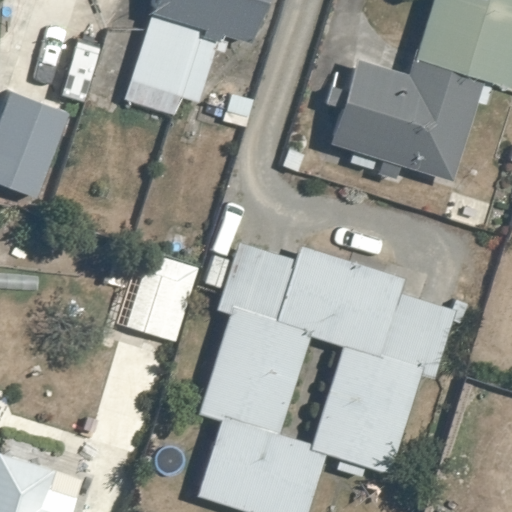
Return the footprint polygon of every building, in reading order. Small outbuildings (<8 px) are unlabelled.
[(150,0),(147,10),(250,43),(263,0),(150,0)] [(511,0),(430,0),(412,54),(493,82),(505,86),(511,65),(511,0)] [(113,8),(96,60),(130,72),(121,97),(172,115),(180,94),(195,99),(214,44),(184,33),(113,8)] [(493,82),(412,54),(366,39),(353,76),(334,69),(324,99),(336,103),(322,143),(333,147),(345,151),(342,159),(394,177),(397,169),(447,186),(475,104),(485,107),(493,82)] [(65,112),(9,92),(0,116),(0,184),(34,197),(65,112)] [(308,144),(276,136),(268,166),(300,174),(308,144)] [(209,253),(201,277),(224,284),(216,309),(228,312),(198,410),(218,417),(194,493),(254,511),(303,511),(322,452),(335,457),(332,465),(363,475),(366,466),(387,473),(418,372),(433,376),(454,307),(397,290),(400,279),(296,246),(292,259),(239,243),(234,261),(209,253)] [(197,266),(145,251),(123,324),(174,340),(197,266)] [(13,457),(11,465),(3,490),(0,489),(0,511),(85,511),(97,474),(79,469),(82,459),(60,452),(55,469),(13,457)]
